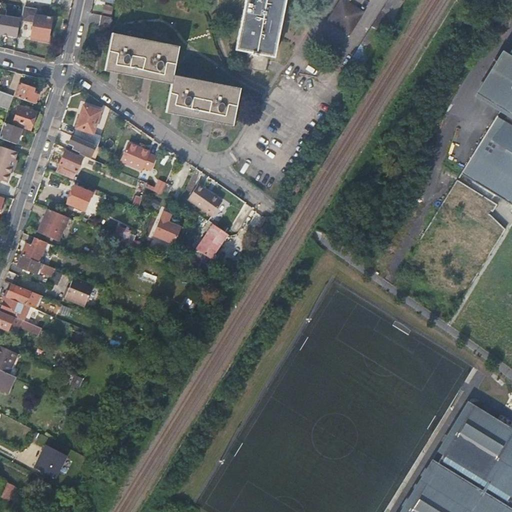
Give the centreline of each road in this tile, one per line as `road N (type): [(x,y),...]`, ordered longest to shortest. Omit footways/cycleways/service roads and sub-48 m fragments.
road 1 (residential): [(279,211),(65,73)]
road 2 (residential): [(65,73),(0,264)]
